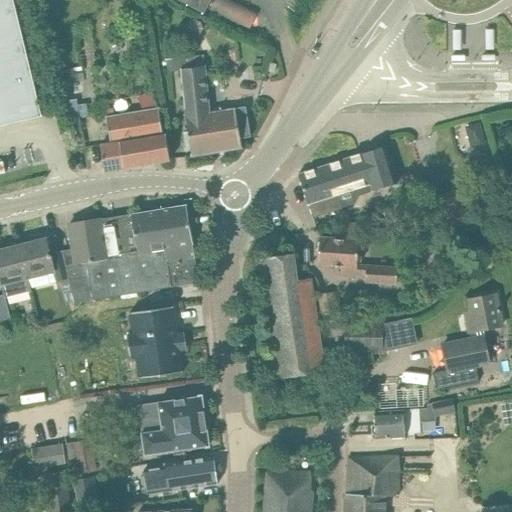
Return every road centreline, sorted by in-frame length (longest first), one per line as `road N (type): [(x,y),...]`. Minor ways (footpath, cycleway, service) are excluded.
road 1 (unclassified): [(0,208),(117,183),(202,184),(246,194)]
road 2 (tertiary): [(239,440),(223,283),(246,194)]
road 3 (tertiary): [(246,194),(341,61)]
road 4 (unclassified): [(334,511),(328,446),(308,438),(239,440)]
road 5 (unknown): [(320,440),(361,388),(416,354)]
